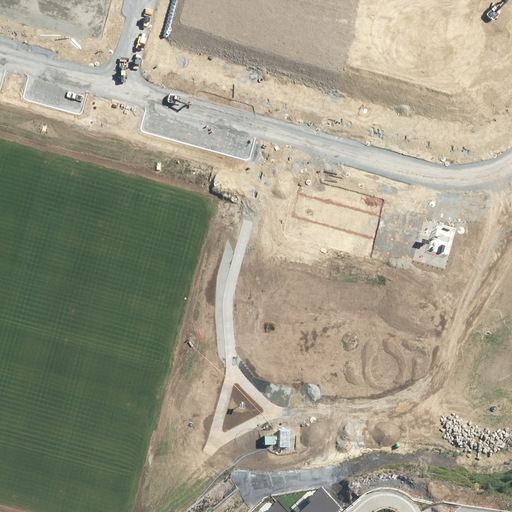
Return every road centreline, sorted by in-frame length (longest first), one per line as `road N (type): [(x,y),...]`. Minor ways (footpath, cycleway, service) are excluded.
road 1 (residential): [(511,163),(471,176),(445,174),(307,138)]
road 2 (residential): [(307,138),(112,85)]
road 3 (residential): [(335,33),(508,76)]
road 4 (residential): [(208,0),(335,33)]
